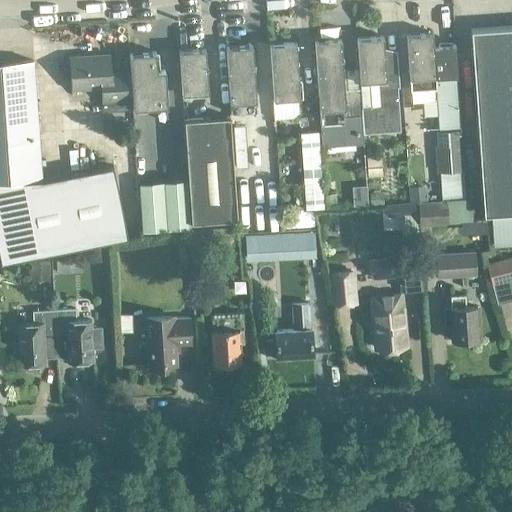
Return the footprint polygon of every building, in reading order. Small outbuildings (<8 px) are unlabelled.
[(483,216),(491,215),(493,247),(511,245),(511,28),(470,31),(483,216)] [(440,126),(440,127),(452,127),(462,126),(457,38),(433,39),(432,33),(406,35),(410,91),(412,91),(438,89),(438,101),(439,112),(440,126)] [(355,38),(359,88),(362,133),(401,130),(398,87),(400,86),(397,50),(384,47),(383,37),(355,38)] [(362,133),(359,88),(344,89),(341,40),(314,41),(322,146),(363,143),(362,133)] [(270,44),(275,119),(276,119),(276,118),(293,116),(299,111),(298,98),(300,98),(300,95),(301,95),(300,76),(298,76),(296,43),(270,44)] [(258,112),(256,93),(253,46),(226,48),(231,114),(258,112)] [(205,49),(179,51),(182,95),(208,93),(205,49)] [(156,52),(129,54),(133,110),(168,108),(165,71),(157,72),(156,52)] [(110,55),(70,58),(72,89),(102,87),(103,101),(127,99),(125,74),(111,75),(110,55)] [(34,60),(0,62),(0,182),(42,179),(34,60)] [(189,180),(188,180),(191,222),(237,219),(230,116),(185,120),(189,180)] [(298,131),(297,118),(271,119),(272,132),(298,131)] [(319,130),(301,131),(306,208),(324,206),(319,130)] [(441,172),(442,201),(447,201),(466,199),(466,198),(463,156),(462,130),(452,130),(435,131),(437,173),(441,172)] [(233,152),(253,153),(253,134),(234,133),(233,152)] [(381,158),(367,159),(368,175),(383,174),(381,158)] [(0,257),(1,263),(128,237),(113,165),(42,179),(0,182),(0,257)] [(191,227),(191,222),(188,180),(142,183),(145,230),(191,227)] [(419,202),(428,201),(427,185),(409,186),(410,202),(419,202)] [(354,202),(367,201),(366,186),(353,187),(354,202)] [(449,223),(447,201),(442,201),(428,201),(419,202),(420,225),(449,223)] [(286,213),(287,229),(326,226),(325,211),(286,213)] [(234,246),(232,227),(187,230),(188,248),(234,246)] [(312,235),(286,236),(287,255),(313,254),(312,235)] [(245,257),(262,256),(262,236),(244,237),(245,257)] [(93,260),(107,258),(106,248),(92,250),(93,260)] [(476,250),(436,252),(438,277),(477,275),(476,250)] [(511,279),(504,256),(504,255),(486,261),(493,285),(511,279)] [(397,256),(372,259),(371,259),(373,278),(399,275),(397,256)] [(49,261),(48,261),(31,262),(32,278),(50,277),(49,261)] [(354,272),(332,274),(335,306),(356,304),(354,272)] [(451,304),(443,304),(445,325),(452,325),(453,341),(467,340),(468,343),(474,342),(477,340),(480,339),(477,301),(465,301),(465,293),(450,294),(451,304)] [(402,296),(372,299),(377,348),(406,345),(402,296)] [(55,332),(53,309),(53,300),(46,301),(46,309),(33,310),(34,322),(19,323),(21,364),(46,363),(44,333),(55,332)] [(277,340),(268,341),(269,357),(313,354),(310,304),(293,305),(295,330),(276,332),(277,340)] [(76,308),(53,309),(55,332),(67,332),(69,362),(94,361),(91,319),(77,320),(76,308)] [(243,313),(211,315),(214,368),(232,367),(232,361),(241,361),(240,343),(245,343),(243,313)] [(145,357),(148,357),(149,370),(165,369),(177,369),(176,349),(175,345),(191,344),(189,318),(174,318),(174,315),(146,316),(147,342),(143,342),(139,346),(139,352),(145,357)]
